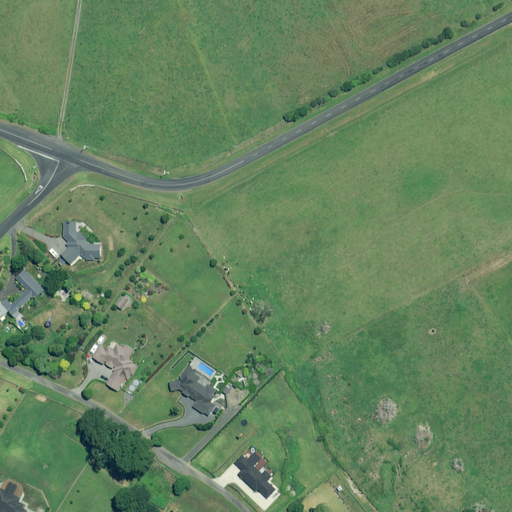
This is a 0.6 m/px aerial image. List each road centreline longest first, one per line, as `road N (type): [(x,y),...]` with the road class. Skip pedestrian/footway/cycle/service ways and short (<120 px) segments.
road 1 (unclassified): [(511,16),(194,182),(146,182),(63,153)]
road 2 (unknown): [(0,361),(85,399),(246,511)]
